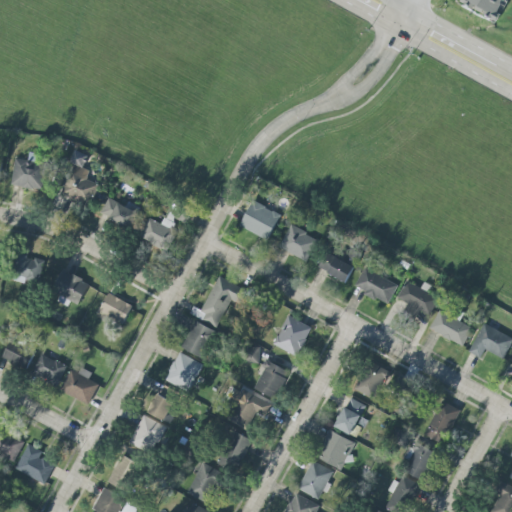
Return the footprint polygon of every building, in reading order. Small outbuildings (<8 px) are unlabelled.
[(462,0),(461,4),(495,19),(503,0),(462,0)] [(15,158),(10,185),(41,191),(46,163),(38,162),(39,154),(29,153),(27,160),(15,158)] [(97,184),(86,180),(89,171),(71,165),(60,197),(90,206),(97,184)] [(128,203),(127,206),(107,198),(100,216),(130,228),(138,207),(128,203)] [(240,229),(269,240),(279,213),(250,202),(240,229)] [(168,251),(179,226),(163,219),(160,224),(147,217),(138,238),(168,251)] [(318,241),(290,224),(278,246),(306,262),(318,241)] [(317,269),(347,282),(354,266),(325,253),(317,269)] [(37,284),(44,262),(20,254),(13,276),(37,284)] [(388,304),(398,284),(363,268),(354,289),(388,304)] [(89,282),(61,270),(51,292),(78,305),(89,282)] [(198,317),(217,327),(230,300),(240,305),(247,291),(219,277),(198,317)] [(406,309),(429,318),(438,296),(404,282),(397,299),(408,304),(406,309)] [(132,305),(107,293),(98,312),(123,324),(132,305)] [(471,327),(459,322),(464,312),(449,306),(446,313),(438,310),(429,330),(463,346),(471,327)] [(273,346),(297,357),(311,327),(286,316),(273,346)] [(215,331),(195,322),(182,349),(203,359),(215,331)] [(511,339),(484,324),(468,352),(480,359),(485,350),(503,359),(511,341),(511,339)] [(25,368),(31,349),(8,342),(2,361),(25,368)] [(246,362),(259,362),(259,347),(245,347),(246,362)] [(165,378),(188,391),(203,365),(180,352),(165,378)] [(57,386),(66,366),(41,354),(32,374),(57,386)] [(254,390),(277,400),(288,371),(265,361),(254,390)] [(391,373),(370,361),(354,390),(375,401),(391,373)] [(70,370),(61,392),(89,404),(98,384),(88,379),(91,373),(80,368),(78,373),(70,370)] [(148,413),(164,421),(178,393),(162,385),(148,413)] [(224,419),(247,430),(255,414),(265,418),(272,404),(239,388),(224,419)] [(335,427),(351,435),(357,424),(364,428),(368,421),(360,417),(366,406),(349,398),(335,427)] [(440,401),(424,436),(438,443),(442,435),(447,437),(460,411),(440,401)] [(165,426),(143,415),(129,443),(150,454),(165,426)] [(251,439),(230,431),(218,464),(238,472),(251,439)] [(342,469),(347,455),(349,456),(355,442),(328,431),(316,459),(342,469)] [(0,433),(0,455),(15,461),(23,442),(0,433)] [(45,485),(55,465),(39,457),(42,452),(28,444),(15,469),(45,485)] [(404,473),(424,481),(435,452),(415,444),(404,473)] [(107,483),(127,492),(140,464),(120,455),(107,483)] [(319,499),(322,491),(325,492),(333,470),(310,461),(299,491),(319,499)] [(224,475),(202,463),(186,493),(208,505),(224,475)] [(393,480),(388,491),(392,493),(385,509),(391,511),(406,511),(420,485),(402,476),(399,483),(393,480)] [(487,511),(511,511),(511,487),(502,482),(487,511)] [(118,511),(125,500),(104,488),(91,511),(118,511)] [(316,511),(319,505),(294,493),(285,511),(316,511)] [(141,511),(142,511),(127,502),(120,511),(141,511)] [(207,511),(192,503),(187,511),(207,511)]
